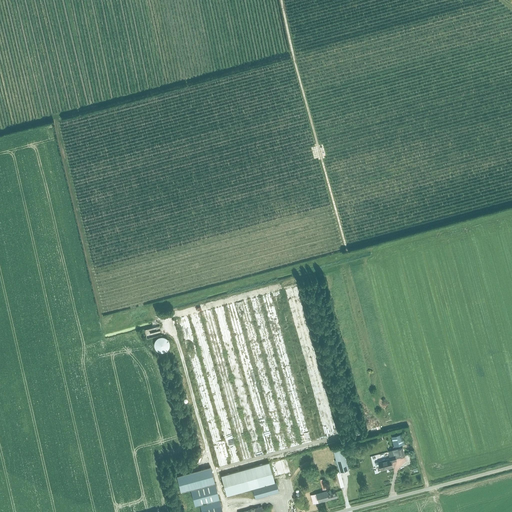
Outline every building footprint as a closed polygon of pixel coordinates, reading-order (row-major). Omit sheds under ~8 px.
[(321,436),(334,433),(299,281),(287,284),(321,436)] [(271,291),(177,315),(217,467),(311,442),(271,291)] [(159,337),(158,337),(157,338),(156,340),(155,341),(154,343),(154,344),(154,346),(155,347),(156,349),(157,350),(158,351),(159,351),(161,352),(163,352),(164,351),(166,351),(167,350),(168,349),(169,347),(169,346),(169,344),(169,343),(169,341),(168,340),(167,338),(166,337),(164,337),(163,336),(161,336),(159,337)] [(392,435),(395,446),(405,443),(402,432),(392,435)] [(340,472),(348,470),(342,447),(333,449),(340,472)] [(396,458),(400,457),(398,449),(393,450),(395,455),(390,457),(390,458),(379,461),(376,462),(375,463),(376,465),(377,466),(378,470),(381,470),(393,467),(391,462),(396,460),(396,458)] [(287,456),(271,459),(274,474),(291,471),(287,456)] [(269,462),(221,475),(226,495),(275,482),(269,462)] [(215,482),(210,466),(176,476),(181,491),(215,482)] [(229,505),(279,491),(276,482),(227,496),(229,505)] [(219,499),(215,483),(190,489),(195,506),(219,499)] [(326,490),(310,495),(313,503),(337,497),(336,492),(331,493),(330,490),(326,491),(326,490)] [(222,511),(219,499),(200,505),(201,511),(222,511)]
